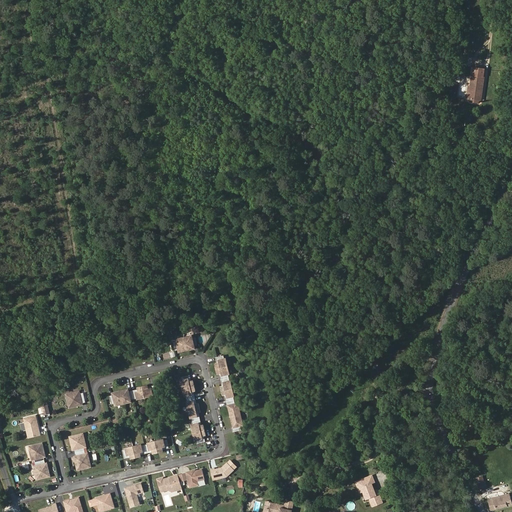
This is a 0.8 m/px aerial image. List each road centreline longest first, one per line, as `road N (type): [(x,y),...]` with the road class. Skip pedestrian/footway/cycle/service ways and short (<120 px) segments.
road 1 (track): [(36,0),(29,44),(43,56),(102,50),(157,65),(242,121),(274,126),(319,149),(427,142),(511,159)]
road 2 (residential): [(65,488),(216,453),(221,439),(198,359),(96,383),(95,413),(53,432)]
road 3 (unclassified): [(511,173),(453,295),(427,390),(481,511)]
